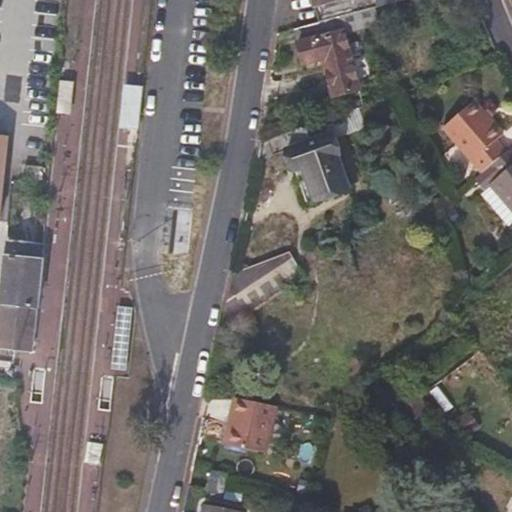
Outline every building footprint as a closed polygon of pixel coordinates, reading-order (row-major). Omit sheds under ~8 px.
[(376,11),(373,0),(310,0),(317,26),(373,12),(376,11)] [(416,0),(373,0),(376,11),(416,0)] [(358,92),(343,36),(377,27),(373,12),(317,26),(293,33),(302,67),(320,62),(330,99),(358,92)] [(139,131),(142,88),(122,87),(119,129),(139,131)] [(480,176),(505,155),(499,149),(495,144),(502,138),(473,104),(441,132),(480,176)] [(347,191),(330,144),(364,132),(360,119),(373,114),(371,107),(313,128),(258,147),(255,164),(287,153),(304,206),(347,191)] [(511,152),(510,150),(505,155),(480,176),(472,183),(481,193),(488,187),(511,215),(511,152)] [(36,181),(37,169),(19,167),(18,179),(36,181)] [(0,349),(23,352),(35,353),(45,250),(5,246),(0,298),(0,349)] [(220,334),(303,281),(288,254),(231,277),(220,334)] [(126,371),(133,308),(117,307),(115,327),(111,356),(110,370),(126,371)] [(511,362),(511,316),(490,336),(511,362)] [(265,457),(275,410),(232,401),(223,448),(265,457)] [(223,492),(225,477),(209,474),(206,494),(221,497),(223,492)]
